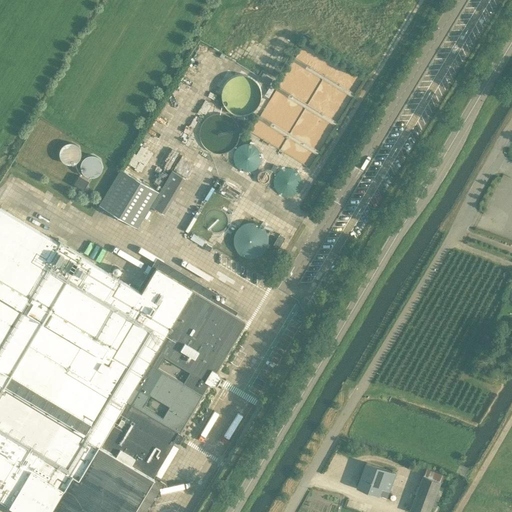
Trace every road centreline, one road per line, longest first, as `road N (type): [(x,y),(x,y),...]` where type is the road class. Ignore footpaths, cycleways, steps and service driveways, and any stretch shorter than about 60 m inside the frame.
road 1 (tertiary): [(233,511),(511,42)]
road 2 (unclassified): [(289,511),(511,129)]
road 3 (unknown): [(157,245),(273,310),(168,511)]
road 4 (unknown): [(0,197),(24,199),(130,247),(157,245)]
